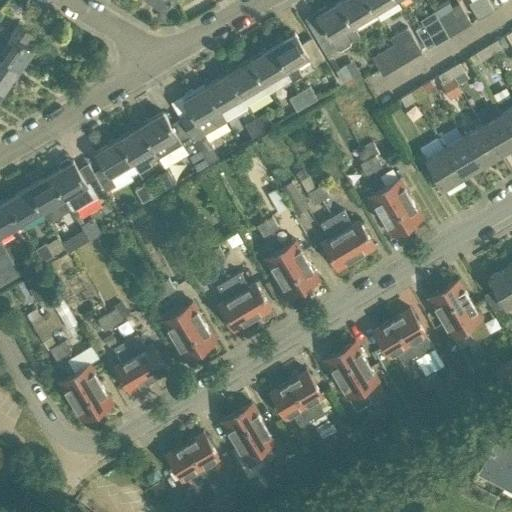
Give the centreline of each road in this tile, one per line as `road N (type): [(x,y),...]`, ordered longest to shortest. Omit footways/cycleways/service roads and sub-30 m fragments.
road 1 (residential): [(83,445),(123,437),(511,203)]
road 2 (residential): [(0,156),(151,65)]
road 3 (residential): [(83,445),(56,432),(0,340)]
road 4 (residential): [(151,65),(260,0)]
